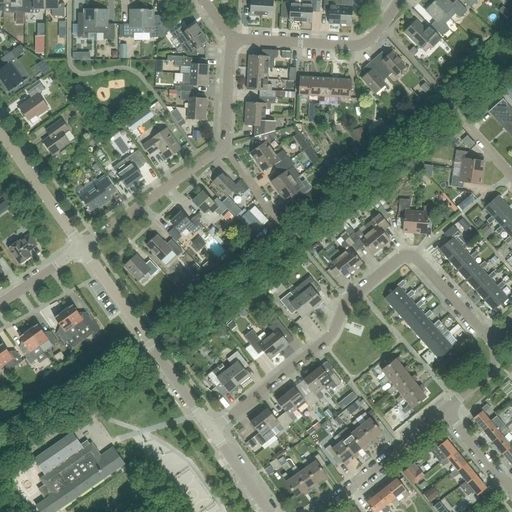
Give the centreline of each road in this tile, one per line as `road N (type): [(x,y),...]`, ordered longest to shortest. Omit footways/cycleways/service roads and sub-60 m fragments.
road 1 (residential): [(212,430),(81,247)]
road 2 (residential): [(212,430),(324,340),(358,291)]
road 3 (residential): [(231,37),(358,46),(395,7)]
road 4 (residential): [(81,247),(222,145)]
road 5 (residential): [(315,511),(445,411)]
road 6 (residential): [(358,291),(455,401)]
road 7 (residential): [(81,247),(0,132)]
